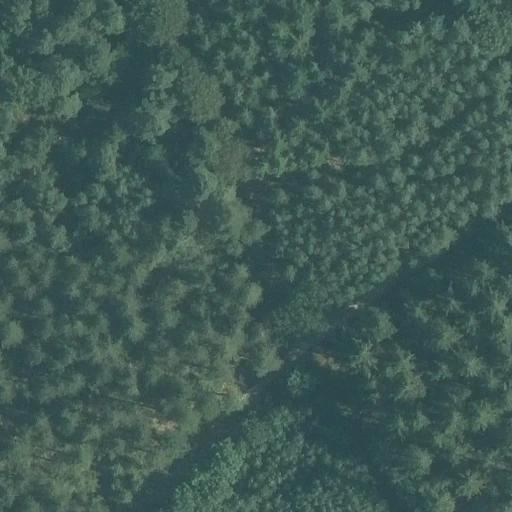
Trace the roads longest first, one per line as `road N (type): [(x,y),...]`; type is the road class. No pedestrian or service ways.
road 1 (track): [(133,0),(404,511)]
road 2 (track): [(511,199),(312,338),(135,511)]
